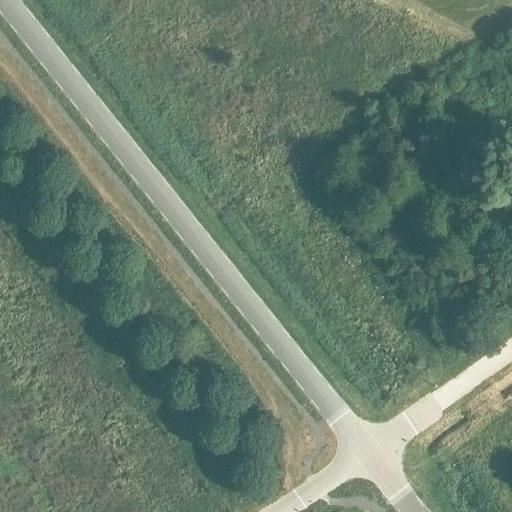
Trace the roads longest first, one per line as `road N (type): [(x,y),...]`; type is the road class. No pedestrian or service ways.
road 1 (tertiary): [(366,453),(0,2)]
road 2 (residential): [(511,350),(366,453)]
